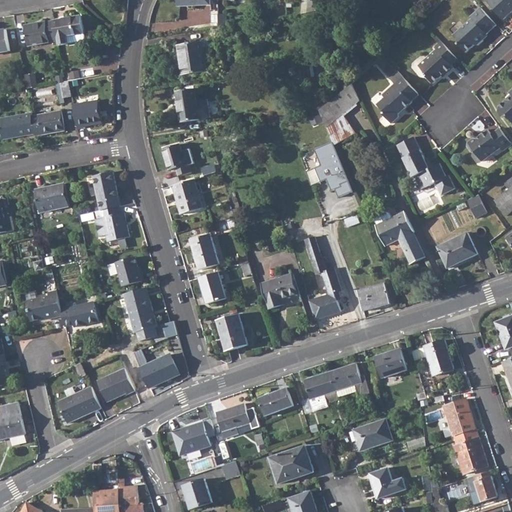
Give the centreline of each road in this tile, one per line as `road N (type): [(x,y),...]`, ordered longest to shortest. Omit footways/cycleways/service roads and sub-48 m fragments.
road 1 (residential): [(209,387),(458,304)]
road 2 (residential): [(134,146),(209,387)]
road 3 (residential): [(511,462),(458,304)]
road 4 (residential): [(144,0),(131,79),(134,146)]
road 5 (residential): [(134,146),(0,174)]
